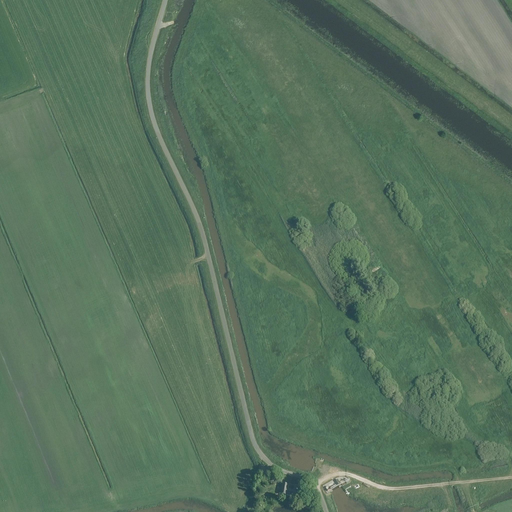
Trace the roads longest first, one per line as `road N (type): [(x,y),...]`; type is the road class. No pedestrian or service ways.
road 1 (unclassified): [(326,511),(313,486),(273,467),(251,435),(204,240),(150,111),(148,63),(165,0)]
road 2 (track): [(313,486),(337,473),(393,489),(511,478)]
